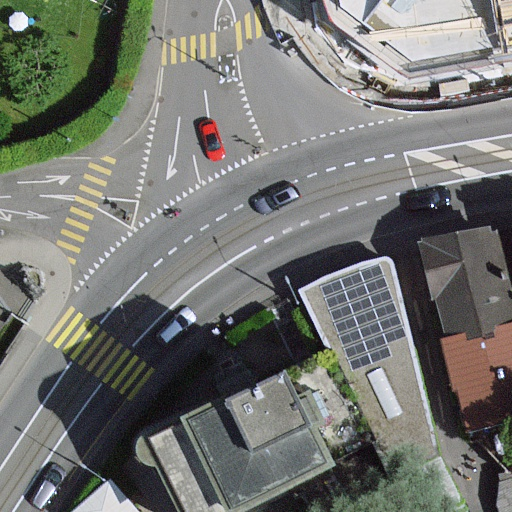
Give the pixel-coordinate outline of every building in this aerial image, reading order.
[(511,0),(322,0),(325,14),(423,67),(511,51),(511,0)] [(511,225),(493,230),(511,322),(511,321),(511,225)] [(511,418),(511,324),(511,322),(493,230),(418,245),(456,430),(511,418)] [(379,262),(356,268),(326,280),(294,294),(323,357),(368,453),(381,480),(435,455),(388,267),(379,262)] [(241,511),(368,453),(323,357),(130,447),(160,511),(241,511)] [(133,511),(108,483),(74,511),(133,511)]
